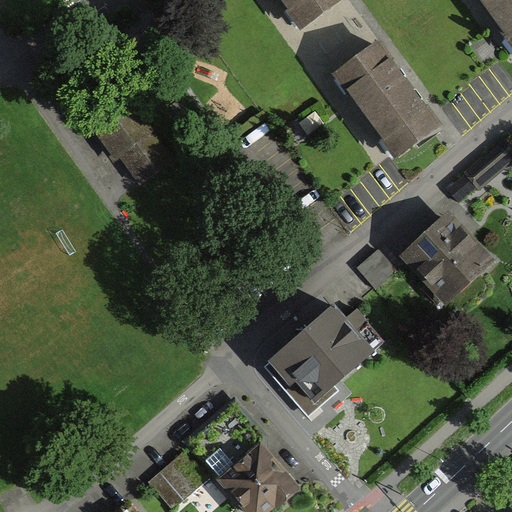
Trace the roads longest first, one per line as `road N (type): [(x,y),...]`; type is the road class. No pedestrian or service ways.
road 1 (residential): [(230,359),(511,109)]
road 2 (residential): [(45,511),(128,453),(230,359)]
road 3 (residential): [(230,359),(361,511)]
road 4 (primary): [(412,511),(511,420)]
